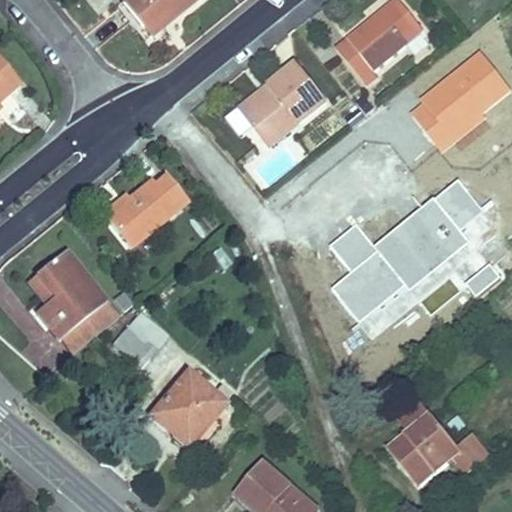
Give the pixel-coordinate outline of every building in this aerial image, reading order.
[(128,0),(122,5),(150,40),(199,0),(128,0)] [(364,84),(376,75),(426,34),(398,1),(337,51),(364,84)] [(0,103),(21,85),(0,60),(0,103)] [(274,94),(244,118),(269,150),(327,104),(298,66),(269,89),(274,94)] [(379,78),(376,75),(364,84),(367,88),(379,78)] [(240,112),(244,118),(274,94),(269,89),(240,112)] [(227,120),(239,137),(251,129),(239,112),(227,120)] [(294,145),(262,168),(273,183),(305,160),(294,145)] [(373,256),(448,220),(423,170),(349,206),(373,256)] [(131,202),(107,221),(131,250),(188,204),(168,178),(156,188),(153,184),(131,202)] [(447,188),(437,197),(455,218),(465,209),(447,188)] [(103,215),(107,221),(131,202),(127,197),(103,215)] [(57,299),(47,306),(38,314),(61,342),(62,340),(72,353),(117,316),(66,254),(39,276),(57,299)] [(30,284),(47,306),(57,299),(39,276),(30,284)] [(124,294),(116,301),(125,313),(134,306),(124,294)] [(141,370),(168,340),(141,316),(114,347),(141,370)] [(151,418),(175,437),(172,440),(185,450),(188,448),(189,449),(227,405),(225,404),(233,395),(223,387),(215,396),(189,373),(151,418)] [(399,424),(409,435),(432,417),(422,405),(399,424)] [(411,470),(406,474),(419,491),(455,462),(465,475),(489,456),(475,438),(459,451),(432,417),(409,435),(393,447),(411,470)] [(449,426),(456,436),(467,427),(459,417),(449,426)] [(388,452),(406,474),(411,470),(393,447),(388,452)] [(316,511),(264,466),(237,497),(254,511),(316,511)]
